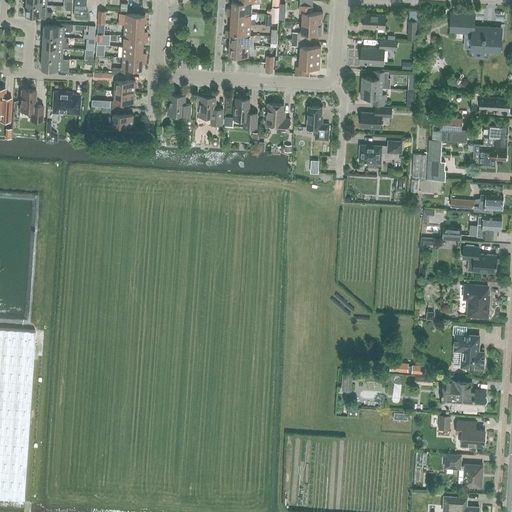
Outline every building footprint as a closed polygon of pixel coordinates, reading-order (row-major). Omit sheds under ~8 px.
[(227,9),(227,12),(251,14),(252,2),(259,3),(259,0),(232,0),(232,9),(227,9)] [(42,16),(42,19),(52,19),(53,12),(46,12),(46,5),(26,4),(26,15),(42,16)] [(86,6),(74,5),(74,17),(89,18),(89,17),(86,6)] [(302,13),(302,23),(322,24),(322,13),(312,12),(312,6),(299,6),(299,13),(302,13)] [(410,10),(409,21),(417,22),(417,17),(416,16),(416,10),(410,10)] [(231,23),(251,24),(255,25),(255,19),(251,19),(251,14),(227,12),(226,15),(231,16),(231,23)] [(452,19),(451,30),(473,32),(473,36),(475,36),(474,49),(474,54),(484,55),(485,48),(498,49),(498,37),(501,37),(501,29),(474,27),(474,19),(475,14),(452,13),(452,19)] [(125,14),(124,25),(144,26),(145,15),(125,14)] [(363,28),(385,29),(385,15),(363,14),(363,28)] [(408,37),(416,38),(417,22),(409,21),(408,37)] [(225,30),(225,34),(250,35),(251,24),(231,23),(230,31),(225,30)] [(298,32),(297,39),(310,40),(311,34),(321,35),(322,24),(302,23),(301,33),(298,32)] [(44,25),(43,36),(63,37),(64,31),(70,31),(72,30),(73,24),(60,24),(60,26),(44,25)] [(124,25),(124,36),(147,37),(148,34),(144,33),(144,26),(124,25)] [(230,37),(229,45),(254,46),(254,42),(250,41),(250,35),(225,34),(225,37),(230,37)] [(43,36),(43,47),(63,48),(69,48),(69,42),(67,41),(67,37),(63,37),(43,36)] [(124,36),(123,46),(143,48),(144,40),(147,40),(147,37),(124,36)] [(300,47),(300,57),(320,58),(320,47),(310,46),(310,40),(297,39),(297,47),(300,47)] [(384,49),(396,50),(397,40),(380,39),(380,49),(361,48),(360,64),(383,65),(384,49)] [(253,50),(254,46),(229,45),(229,53),(229,57),(232,57),(232,56),(249,57),(249,53),(249,50),(253,50)] [(123,46),(123,57),(146,59),(146,55),(143,55),(143,48),(123,46)] [(43,47),(42,58),(62,59),(63,48),(43,47)] [(113,68),(112,74),(125,74),(126,69),(141,70),(142,62),(146,62),(146,59),(123,57),(122,68),(113,68)] [(320,58),(300,57),(299,67),(296,66),(295,73),(308,74),(309,68),(319,69),(320,58)] [(62,59),(42,58),(42,69),(69,70),(69,59),(62,59)] [(443,61),(435,65),(439,70),(446,66),(443,61)] [(362,77),(361,87),(382,88),(390,89),(391,77),(387,77),(388,72),(375,71),(375,78),(362,77)] [(115,81),(115,91),(134,92),(135,81),(125,80),(125,74),(112,74),(112,79),(112,81),(115,81)] [(361,87),(361,98),(373,98),(373,105),(386,106),(386,95),(382,94),(382,88),(361,87)] [(0,120),(10,121),(11,103),(4,103),(5,89),(0,88),(0,120)] [(20,110),(30,111),(30,120),(42,121),(43,106),(35,105),(36,90),(21,90),(20,110)] [(54,91),(53,109),(56,113),(76,114),(77,95),(72,95),(72,92),(54,91)] [(111,100),(110,108),(123,108),(123,102),(134,103),(134,92),(115,91),(114,101),(111,100)] [(198,96),(198,106),(200,106),(199,116),(211,117),(211,124),(222,124),(223,109),(215,109),(215,97),(210,97),(210,95),(209,94),(202,93),(201,94),(200,96),(198,96)] [(170,94),(170,107),(168,109),(167,113),(170,116),(175,116),(176,115),(183,115),(183,119),(182,128),(192,129),(192,127),(193,119),(190,119),(191,104),(185,104),(185,95),(170,94)] [(509,111),(510,98),(480,96),(479,109),(509,111)] [(225,117),(225,127),(233,128),(234,119),(244,120),(243,128),(256,128),(257,113),(249,113),(249,99),(236,98),(235,106),(234,106),(233,118),(225,117)] [(267,123),(277,123),(276,132),(289,133),(290,119),(283,119),(284,105),(268,104),(267,123)] [(316,129),(315,139),(328,140),(329,125),(321,124),(322,107),(308,106),(307,128),(316,129)] [(391,117),(391,107),(376,106),(375,113),(361,112),(361,127),(381,128),(381,116),(391,117)] [(110,113),(110,115),(113,115),(112,125),(132,126),(133,115),(123,114),(123,108),(110,108),(110,113)] [(446,141),(466,143),(467,143),(467,142),(468,131),(462,130),(462,118),(456,118),(442,117),(442,118),(442,131),(441,141),(446,141)] [(484,135),(484,144),(491,145),(491,146),(504,147),(504,144),(507,144),(508,130),(508,125),(498,125),(498,120),(485,120),(485,124),(485,131),(484,135)] [(46,131),(45,140),(57,141),(58,135),(53,131),(51,131),(46,131)] [(388,147),(382,146),(360,145),(359,163),(380,164),(381,152),(401,153),(402,141),(388,140),(388,147)] [(476,144),(474,166),(479,166),(494,167),(495,159),(506,160),(507,148),(504,147),(491,146),(491,145),(484,144),(481,144),(476,144)] [(428,161),(427,180),(445,181),(446,170),(445,170),(445,161),(428,160),(428,161)] [(475,199),(475,200),(471,199),(451,198),(450,207),(474,208),(473,212),(480,212),(493,213),(493,210),(502,210),(503,196),(486,195),(480,195),(480,198),(475,199)] [(478,225),(477,237),(483,237),(497,238),(497,231),(501,231),(501,228),(502,217),(484,216),(479,216),(478,225)] [(443,230),(443,238),(458,239),(461,239),(461,228),(444,227),(443,230)] [(420,249),(425,250),(425,242),(433,242),(434,238),(421,237),(420,249)] [(474,260),(473,271),(495,273),(496,266),(497,266),(497,264),(496,264),(497,255),(479,254),(479,247),(464,246),(463,259),(474,260)] [(469,299),(468,316),(484,317),(486,317),(487,316),(488,315),(488,314),(489,301),(487,301),(488,286),(465,285),(464,299),(469,299)] [(434,321),(434,313),(426,313),(426,320),(434,321)] [(0,498),(23,500),(35,330),(0,328),(0,498)] [(484,355),(484,352),(478,352),(479,336),(456,334),(454,350),(462,351),(461,367),(483,368),(483,365),(485,363),(485,361),(485,359),(485,357),(484,355)] [(390,362),(390,371),(408,373),(408,372),(412,372),(412,373),(425,374),(426,365),(412,364),(412,365),(408,365),(409,363),(390,362)] [(341,390),(351,391),(353,370),(343,369),(341,390)] [(433,376),(415,375),(415,383),(433,384),(433,376)] [(453,407),(465,407),(465,411),(476,412),(476,408),(483,408),(484,405),(485,405),(485,404),(486,404),(486,403),(487,403),(487,402),(487,401),(488,401),(488,400),(488,399),(487,398),(487,397),(487,396),(486,396),(485,395),(484,395),(484,391),(470,390),(471,382),(453,381),(443,380),(441,406),(453,407)] [(360,409),(348,408),(348,416),(359,417),(360,409)] [(440,416),(439,429),(449,429),(450,417),(440,416)] [(484,430),(468,429),(468,422),(457,422),(456,434),(461,434),(461,445),(483,446),(484,430)] [(446,459),(445,468),(459,469),(459,467),(459,465),(460,460),(460,455),(446,454),(446,459)] [(459,465),(459,469),(458,483),(465,484),(464,485),(480,486),(482,466),(466,465),(466,466),(459,465)] [(478,511),(479,507),(463,506),(463,498),(444,497),(443,509),(449,510),(448,511),(478,511)]
